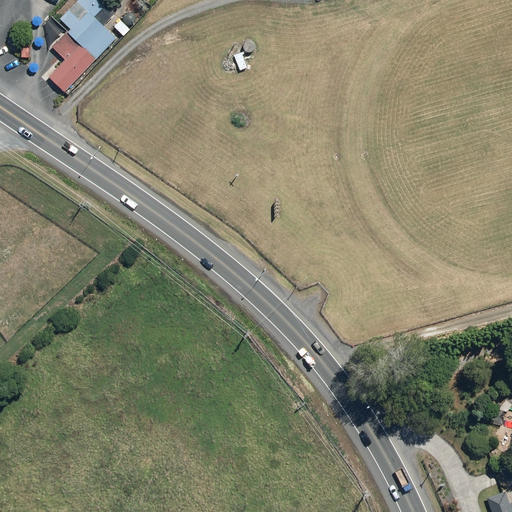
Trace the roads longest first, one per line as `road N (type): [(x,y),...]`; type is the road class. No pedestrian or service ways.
road 1 (primary): [(404,511),(385,464),(334,388),(253,299),(0,111)]
road 2 (unknown): [(511,312),(318,370)]
